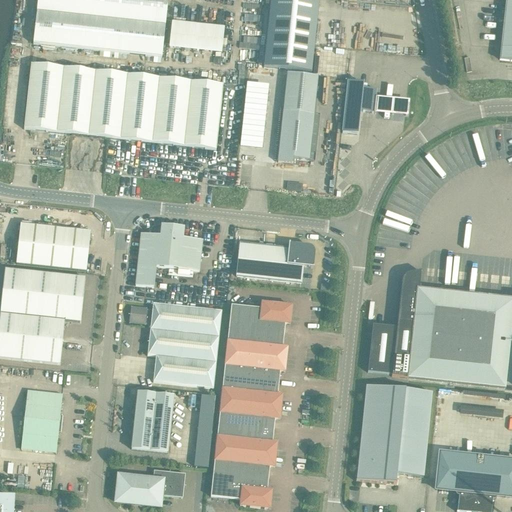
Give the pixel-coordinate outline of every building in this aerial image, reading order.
[(37,0),(33,45),(161,59),(167,0),(37,0)] [(271,0),(270,0),(263,69),(311,75),(318,5),(271,0)] [(511,0),(505,0),(499,61),(511,62),(511,0)] [(141,143),(158,145),(165,80),(31,66),(24,130),(68,135),(108,139),(141,143)] [(165,80),(158,145),(215,151),(222,87),(165,80)] [(342,134),(357,136),(359,112),(362,113),(373,114),(373,113),(375,97),(375,91),(362,89),(362,84),(347,82),(342,134)] [(409,100),(375,97),(373,113),(407,116),(409,100)] [(283,113),(277,164),(283,164),(293,165),(293,160),(299,161),(308,162),(309,162),(313,116),(283,113)] [(287,184),(286,192),(301,194),(302,185),(287,184)] [(16,265),(85,273),(90,233),(20,226),(16,265)] [(202,242),(182,240),(183,230),(161,227),(160,238),(140,235),(135,287),(153,289),(155,269),(199,273),(199,270),(202,242)] [(307,248),(289,246),(289,244),(288,244),(288,251),(239,245),(236,278),(300,285),(302,268),(313,269),(313,268),(312,268),(313,255),(313,253),(312,251),(311,250),(309,248),(307,248)] [(0,311),(0,359),(59,366),(64,322),(80,324),(85,279),(4,271),(0,311)] [(372,326),(367,374),(391,376),(391,378),(504,390),(511,391),(511,302),(418,292),(420,273),(408,275),(403,278),(401,284),(396,329),(372,326)] [(261,304),(260,310),(261,310),(260,322),(284,325),(289,326),(291,307),(261,304)] [(155,358),(152,383),(213,390),(221,313),(152,305),(152,312),(146,311),(146,309),(130,308),(128,325),(144,326),(144,325),(150,325),(147,357),(155,358)] [(231,307),(228,331),(283,337),(284,325),(260,322),(261,310),(260,310),(231,307)] [(228,331),(225,355),(285,361),(287,349),(282,349),(283,337),(228,331)] [(225,355),(223,379),(278,385),(279,373),(284,373),(285,361),(225,355)] [(223,379),(220,403),(280,409),(282,397),(277,396),(278,385),(223,379)] [(355,482),(355,483),(396,487),(396,486),(395,486),(396,476),(423,479),(431,394),(366,388),(356,482),(355,482)] [(20,451),(55,455),(58,433),(60,434),(62,417),(59,417),(62,396),(27,392),(20,451)] [(131,450),(167,454),(173,398),(137,394),(131,450)] [(201,397),(201,405),(213,406),(214,398),(201,397)] [(220,403),(218,426),(273,432),(274,421),(279,421),(280,409),(220,403)] [(218,426),(215,450),(275,457),(276,445),(271,444),(273,432),(218,426)] [(215,450),(212,474),(268,480),(269,468),(274,469),(275,457),(215,450)] [(456,511),(490,511),(492,501),(493,501),(494,501),(495,500),(496,500),(496,499),(496,497),(511,499),(511,462),(439,455),(436,491),(459,493),(456,511)] [(115,504),(160,509),(161,497),(182,500),(185,475),(153,472),(152,481),(118,477),(115,504)] [(268,480),(212,474),(210,498),(240,501),(239,507),(269,511),(271,492),(266,492),(268,480)] [(11,511),(13,500),(0,499),(0,511),(11,511)]
